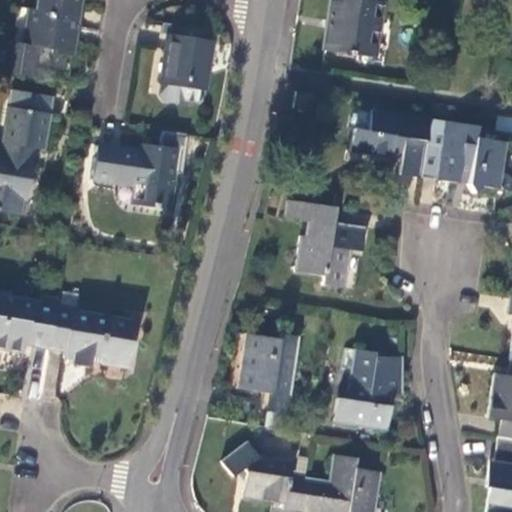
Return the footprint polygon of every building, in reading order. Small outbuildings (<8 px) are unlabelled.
[(9,42),(4,73),(34,77),(39,46),(54,49),(54,52),(73,54),(76,30),(79,30),(84,0),(38,0),(37,7),(31,6),(26,44),(9,42)] [(376,1),(376,0),(332,0),(326,50),(374,56),(382,3),(376,1)] [(178,31),(172,36),(169,35),(162,83),(207,88),(215,43),(213,42),(208,36),(178,31)] [(0,210),(24,214),(25,199),(31,198),(38,150),(46,150),(52,115),(48,114),(50,98),(10,92),(0,156),(0,155),(0,210)] [(295,92),(293,108),(310,111),(312,95),(295,92)] [(399,177),(421,179),(427,142),(430,118),(374,111),(369,130),(353,127),(351,152),(390,158),(391,153),(403,154),(399,177)] [(427,142),(421,179),(456,183),(458,179),(468,180),(467,187),(474,198),(488,188),(502,191),(510,144),(479,139),(481,127),(460,125),(457,134),(445,133),(442,146),(427,142)] [(100,144),(94,177),(140,186),(137,201),(152,204),(152,209),(161,211),(162,206),(170,207),(176,174),(182,175),(190,134),(164,130),(161,147),(155,146),(154,154),(100,144)] [(336,208),(288,202),(286,217),(308,221),(305,238),(299,238),(294,275),(323,278),(322,288),(345,289),(353,253),(361,253),(366,228),(333,225),(336,208)] [(81,297),(57,293),(56,298),(47,350),(47,351),(61,354),(60,359),(68,360),(68,365),(86,369),(88,360),(102,362),(101,365),(128,369),(133,342),(125,341),(128,321),(78,311),(81,297)] [(0,294),(0,350),(24,355),(26,347),(47,350),(56,298),(42,295),(41,300),(0,294)] [(266,426),(278,428),(279,416),(298,417),(302,399),(290,397),(299,340),(280,337),(279,342),(245,338),(237,391),(270,396),(266,426)] [(377,356),(343,350),(340,371),(350,372),(346,402),(337,401),(333,423),(386,431),(392,398),(402,395),(400,359),(376,361),(377,356)] [(498,421),(496,438),(511,440),(511,423),(511,419),(511,361),(509,361),(507,372),(494,370),(487,418),(498,421)] [(511,511),(511,440),(496,438),(493,461),(488,460),(485,489),(489,489),(487,506),(511,509),(511,511)] [(283,509),(301,511),(307,477),(308,474),(283,469),(284,460),(256,456),(241,441),(218,463),(230,475),(240,468),(244,473),(240,498),(283,503),(283,509)] [(307,477),(301,511),(307,511),(375,511),(380,473),(356,468),(358,458),(334,453),(329,481),(307,477)]
